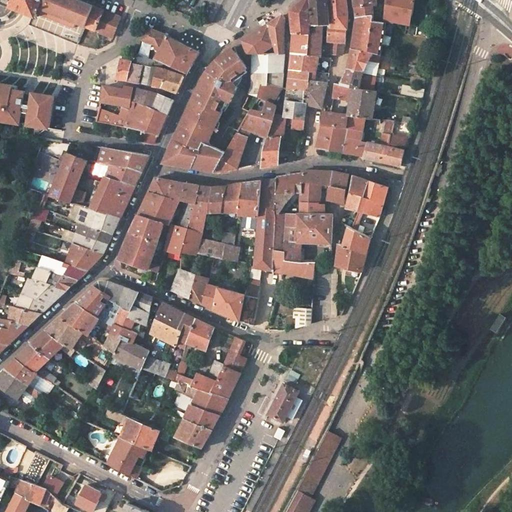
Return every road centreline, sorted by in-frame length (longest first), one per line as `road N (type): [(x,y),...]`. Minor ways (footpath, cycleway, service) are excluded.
road 1 (track): [(511,228),(443,331),(393,433),(352,485),(333,479)]
road 2 (residential): [(139,3),(118,49),(85,74),(72,129),(160,152)]
road 3 (residential): [(351,168),(398,186),(366,271),(333,323)]
road 4 (residential): [(176,511),(0,420)]
road 5 (residential): [(176,511),(269,343)]
road 6 (residential): [(153,168),(205,182),(308,163)]
road 7 (residential): [(453,0),(413,148)]
road 8 (residential): [(103,267),(0,365)]
road 9 (residential): [(218,36),(160,152)]
road 10 (residential): [(159,293),(269,343)]
